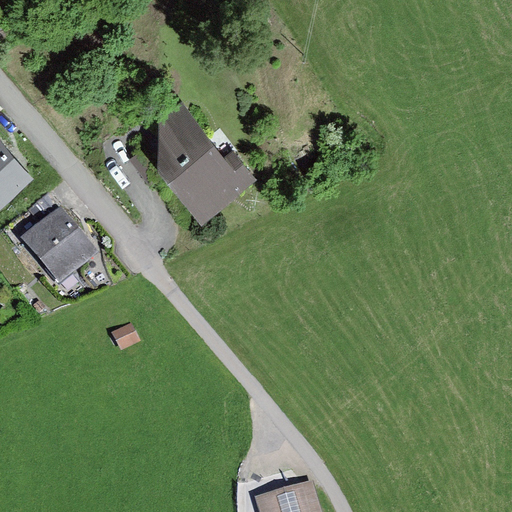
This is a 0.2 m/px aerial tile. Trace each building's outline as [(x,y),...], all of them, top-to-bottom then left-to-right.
[(182,100),(158,120),(158,136),(158,172),(203,228),(262,181),(234,145),(224,153),(182,100)] [(147,181),(158,172),(158,136),(129,159),(147,181)] [(0,142),(0,210),(34,180),(0,142)] [(60,205),(22,237),(60,283),(99,250),(60,205)] [(132,323),(113,332),(122,351),(141,342),(132,323)] [(323,511),(315,482),(255,498),(258,511),(323,511)]
